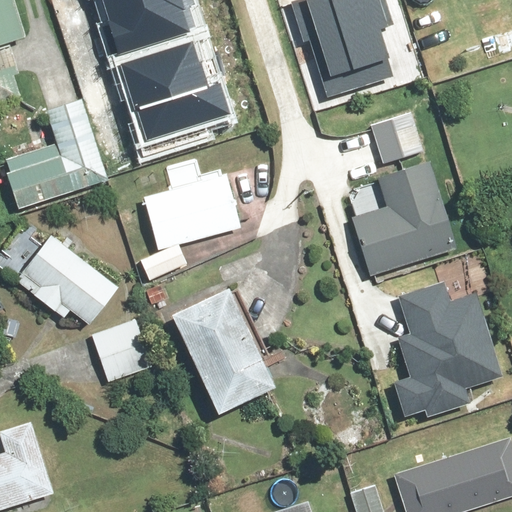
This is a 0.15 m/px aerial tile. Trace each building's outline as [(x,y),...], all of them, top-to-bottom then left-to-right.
[(0,0),(0,70),(27,62),(8,0),(0,0)] [(102,0),(119,51),(192,27),(182,0),(102,0)] [(295,0),(323,97),(394,77),(378,21),(389,18),(384,0),(295,0)] [(123,66),(146,140),(229,115),(219,83),(206,87),(193,45),(123,66)] [(0,159),(0,174),(12,213),(103,185),(77,102),(40,113),(50,145),(0,159)] [(412,111),(366,127),(379,165),(425,150),(412,111)] [(346,219),(365,279),(453,250),(425,162),(374,178),(383,207),(346,219)] [(225,176),(138,202),(153,251),(184,242),(191,267),(223,257),(217,236),(241,229),(225,176)] [(43,228),(4,275),(79,337),(118,290),(43,228)] [(395,378),(406,411),(425,405),(428,414),(471,400),(466,386),(505,373),(476,283),(452,291),(446,272),(392,290),(405,329),(397,334),(410,373),(395,378)] [(223,291),(160,322),(210,422),(273,391),(223,291)] [(134,325),(88,341),(103,384),(150,367),(134,325)] [(0,511),(7,511),(53,500),(31,421),(0,429),(0,511)] [(511,442),(508,431),(386,470),(399,511),(472,511),(511,499),(511,442)] [(385,511),(378,485),(347,493),(351,511),(385,511)] [(311,511),(309,503),(277,511),(311,511)]
